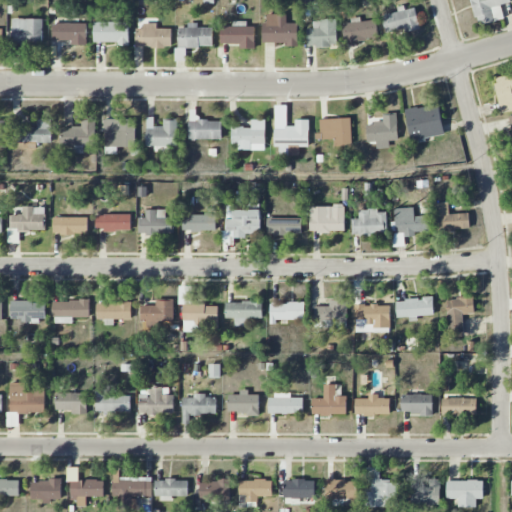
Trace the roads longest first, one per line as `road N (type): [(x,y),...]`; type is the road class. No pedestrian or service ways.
road 1 (residential): [(0,84),(319,86),(387,78),(511,43)]
road 2 (residential): [(511,448),(0,445)]
road 3 (residential): [(498,261),(412,269),(0,265)]
road 4 (residential): [(440,0),(482,154),(498,252),(500,449)]
